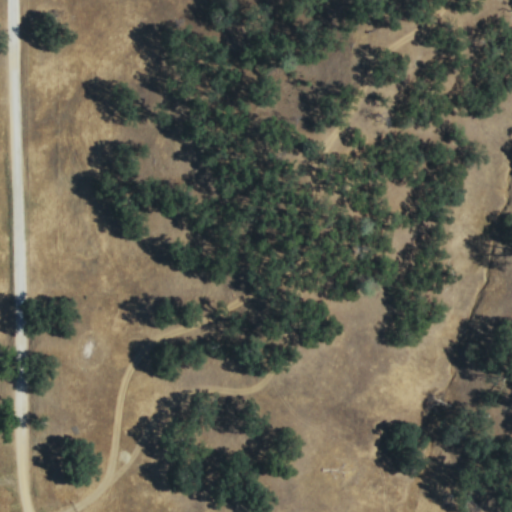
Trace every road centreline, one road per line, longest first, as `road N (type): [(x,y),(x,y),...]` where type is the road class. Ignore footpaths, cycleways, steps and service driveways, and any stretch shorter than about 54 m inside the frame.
road 1 (track): [(440,0),(424,22),(359,70),(305,157),(292,248),(268,282),(138,351),(124,373),(102,483),(62,511)]
road 2 (residential): [(27,511),(19,0)]
road 3 (track): [(292,248),(256,382),(236,391),(189,391),(159,406),(102,483)]
